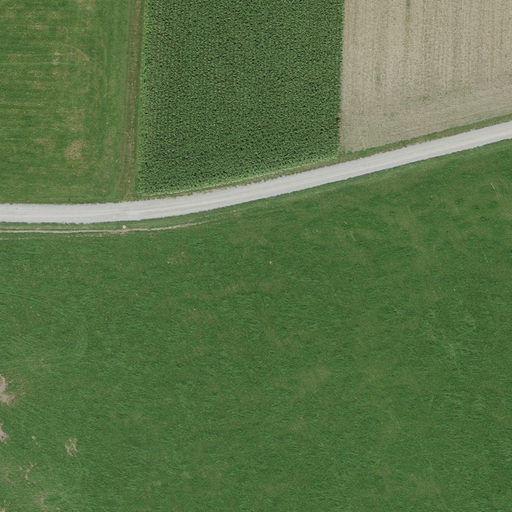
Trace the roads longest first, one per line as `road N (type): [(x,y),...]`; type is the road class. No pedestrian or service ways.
road 1 (track): [(511,129),(209,202),(127,214),(0,211)]
road 2 (track): [(127,214),(147,0)]
